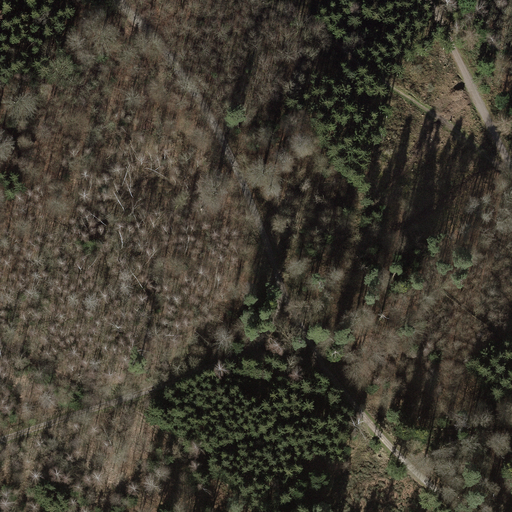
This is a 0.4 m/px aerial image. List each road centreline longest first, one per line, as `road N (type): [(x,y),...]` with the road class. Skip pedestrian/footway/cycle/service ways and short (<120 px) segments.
road 1 (track): [(463,511),(390,447),(329,368),(283,289),(251,186),(207,108),(134,16)]
road 2 (track): [(0,441),(245,356),(283,289)]
road 3 (track): [(426,0),(511,172)]
